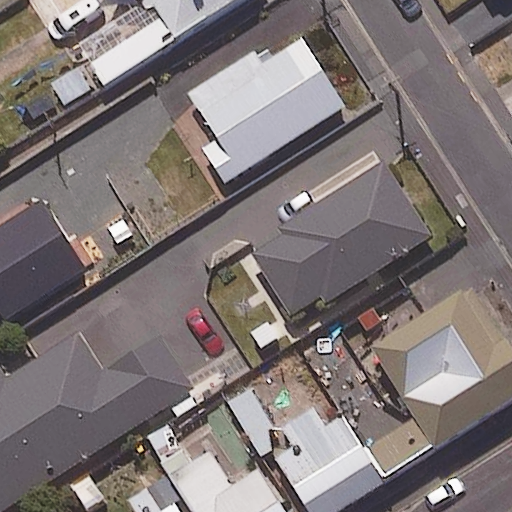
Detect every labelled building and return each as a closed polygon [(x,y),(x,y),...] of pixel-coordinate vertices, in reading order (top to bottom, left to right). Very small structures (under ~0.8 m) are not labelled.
[(256,0),(138,0),(140,3),(145,0),(147,0),(164,25),(94,71),(111,96),(256,0)] [(348,114),(306,47),(267,72),(259,60),(194,101),(222,145),(206,155),(229,190),(348,114)] [(81,72),(48,94),(64,117),(96,95),(81,72)] [(387,168),(324,210),(321,204),(249,252),(257,265),(298,325),(320,311),(323,316),(435,242),(387,168)] [(511,408),(511,355),(473,292),(370,354),(412,424),(367,452),(387,484),(511,408)] [(193,380),(206,372),(181,334),(108,380),(83,340),(2,390),(0,386),(0,511),(14,511),(202,395),(193,380)] [(248,391),(227,407),(267,463),(288,447),(248,391)] [(356,511),(389,492),(333,403),(285,433),(296,452),(277,463),(307,511),(356,511)] [(214,459),(199,468),(173,426),(148,441),(181,495),(191,511),(282,511),(261,477),(235,493),(214,459)] [(92,475),(68,491),(83,511),(100,511),(112,504),(92,475)] [(179,511),(177,511),(167,511),(152,488),(132,501),(138,511),(179,511)]
